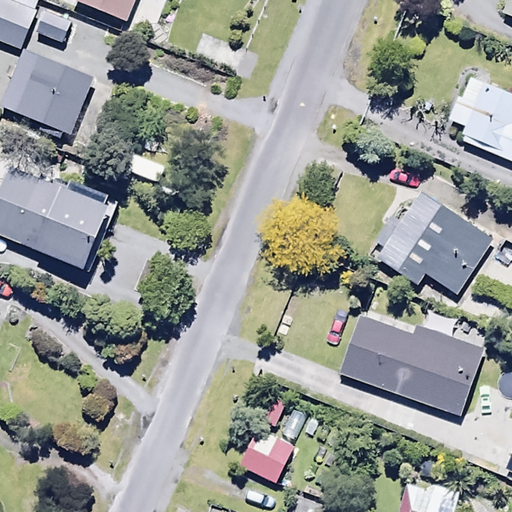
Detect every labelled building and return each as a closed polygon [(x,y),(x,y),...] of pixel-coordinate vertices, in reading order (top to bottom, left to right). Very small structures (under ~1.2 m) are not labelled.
[(38,14),(3,0),(1,0),(0,4),(0,40),(24,50),(38,14)] [(80,0),(80,2),(131,22),(139,0),(80,0)] [(511,0),(504,0),(500,12),(511,16),(511,0)] [(74,29),(46,18),(40,35),(67,45),(74,29)] [(240,48),(205,33),(197,53),(232,67),(240,48)] [(98,83),(29,53),(21,71),(37,78),(21,114),(74,137),(98,83)] [(511,95),(475,80),(466,101),(462,99),(453,121),(471,128),(466,141),(511,161),(511,95)] [(116,210),(15,168),(0,203),(0,235),(90,272),(116,210)] [(495,241),(425,196),(388,252),(458,298),(495,241)] [(416,337),(366,319),(346,375),(464,418),(487,354),(419,329),(416,337)] [(288,401),(264,389),(252,415),(275,426),(288,401)] [(296,448),(267,435),(251,470),(280,483),(296,448)] [(413,511),(458,511),(462,492),(419,483),(413,511)] [(281,511),(284,507),(246,488),(238,503),(257,511),(281,511)]
